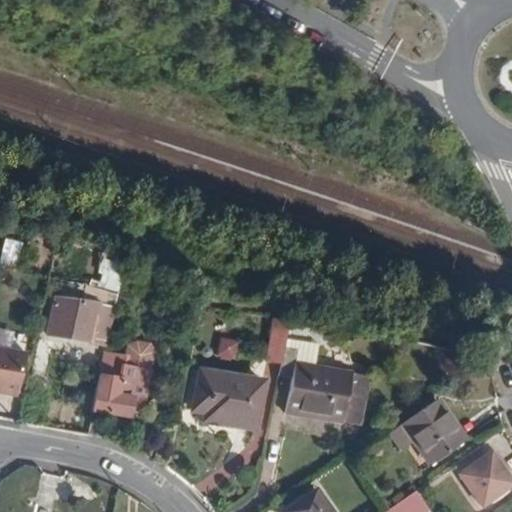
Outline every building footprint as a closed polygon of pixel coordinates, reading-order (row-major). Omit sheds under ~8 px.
[(0,280),(0,303),(23,308),(27,287),(0,280)] [(99,348),(107,309),(54,295),(44,332),(99,348)] [(280,321),(261,318),(255,360),(268,362),(272,348),(274,340),(280,321)] [(0,338),(0,396),(15,399),(22,341),(0,338)] [(274,340),(272,348),(289,351),(287,364),(305,367),(308,346),(274,340)] [(272,348),(268,362),(272,362),(271,377),(284,379),(279,414),(336,422),(338,406),(355,408),(361,376),(305,367),(287,364),(289,351),(272,348)] [(99,351),(88,410),(125,417),(127,411),(138,413),(145,369),(121,364),(121,356),(99,351)] [(183,411),(194,413),(221,417),(220,425),(241,428),(248,380),(190,370),(183,411)] [(430,400),(397,423),(408,440),(426,464),(458,441),(430,400)] [(338,406),(336,422),(353,423),(355,408),(338,406)] [(221,417),(194,413),(192,423),(219,427),(220,425),(221,417)] [(408,440),(397,423),(395,422),(380,434),(391,451),(408,440)] [(488,449),(456,472),(479,504),(488,498),(491,501),(501,494),(499,490),(511,481),(488,449)] [(282,511),(326,511),(312,492),(301,500),(282,511)] [(411,497),(390,511),(391,511),(416,511),(420,509),(411,497)]
